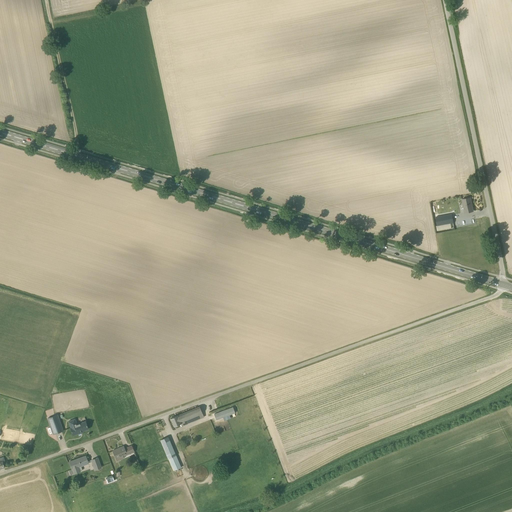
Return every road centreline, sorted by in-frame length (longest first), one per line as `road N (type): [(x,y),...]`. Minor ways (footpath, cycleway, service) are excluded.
road 1 (unclassified): [(502,285),(489,297),(0,475)]
road 2 (primary): [(502,285),(0,131)]
road 3 (unclassified): [(502,285),(446,0)]
road 4 (track): [(79,155),(46,0)]
